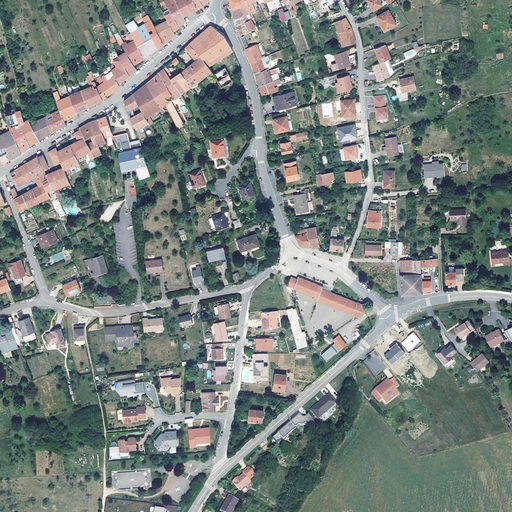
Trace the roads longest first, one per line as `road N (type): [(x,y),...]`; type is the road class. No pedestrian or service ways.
road 1 (residential): [(338,0),(359,44),(371,179),(339,270)]
road 2 (residential): [(0,171),(114,99),(215,10)]
road 3 (tertiary): [(394,318),(224,469)]
road 4 (residential): [(44,300),(97,314),(247,286)]
road 5 (residential): [(259,147),(243,59),(215,10)]
road 6 (residential): [(247,286),(229,420)]
road 7 (residential): [(0,176),(44,300)]
road 8 (tertiary): [(511,299),(460,296),(394,318)]
